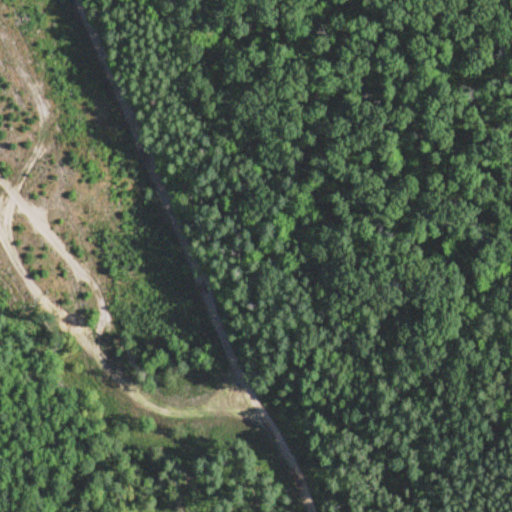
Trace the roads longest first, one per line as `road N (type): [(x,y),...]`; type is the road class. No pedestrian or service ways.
road 1 (residential): [(311,511),(218,325),(76,0)]
road 2 (track): [(0,226),(36,313),(123,389),(183,413),(257,400)]
